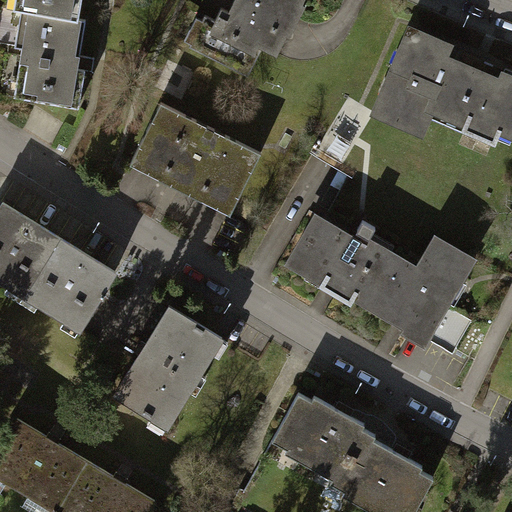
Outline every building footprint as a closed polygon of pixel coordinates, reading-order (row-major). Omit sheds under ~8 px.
[(23,0),(22,9),(79,19),(82,0),(23,0)] [(277,54),(304,0),(242,0),(236,13),(222,7),(215,20),(205,15),(190,46),(248,75),(262,47),(277,54)] [(22,97),(79,107),(88,56),(81,54),(86,20),(29,10),(27,25),(20,23),(16,46),(23,47),(17,81),(25,82),(22,97)] [(423,125),(431,107),(447,70),(439,67),(449,44),(411,28),(402,50),(404,51),(399,64),(396,63),(390,78),(392,79),(386,93),(384,92),(375,111),(407,125),(409,119),(423,125)] [(447,70),(431,107),(468,122),(466,127),(494,139),(499,127),(511,132),(511,77),(504,74),(506,70),(494,65),(490,76),(451,60),(447,70)] [(161,102),(130,163),(231,213),(262,153),(161,102)] [(0,279),(24,294),(60,236),(4,201),(0,207),(0,279)] [(355,288),(386,306),(412,263),(369,238),(375,227),(363,220),(353,236),(317,215),(290,260),(309,270),(309,269),(326,279),(324,283),(331,287),(350,298),(355,288)] [(60,236),(24,294),(81,329),(102,295),(104,296),(106,292),(104,291),(117,271),(60,236)] [(406,329),(425,340),(473,258),(436,237),(418,267),(412,263),(386,306),(411,321),(406,329)] [(170,304),(115,393),(168,426),(223,337),(170,304)] [(445,304),(429,332),(452,345),(468,317),(445,304)] [(327,461),(339,467),(347,452),(361,460),(375,434),(363,427),(365,422),(315,395),(312,399),(299,392),(273,439),(288,448),(292,441),(303,448),(297,458),(321,471),(327,461)] [(48,435),(18,418),(0,448),(0,474),(57,508),(87,459),(59,442),(62,438),(50,431),(48,435)] [(393,511),(414,511),(434,476),(421,469),(423,465),(373,438),(361,460),(347,452),(331,482),(346,490),(349,484),(361,490),(357,496),(380,509),(384,503),(395,509),(393,511)] [(87,459),(57,508),(63,511),(148,511),(155,500),(126,482),(129,478),(117,471),(114,475),(87,459)]
